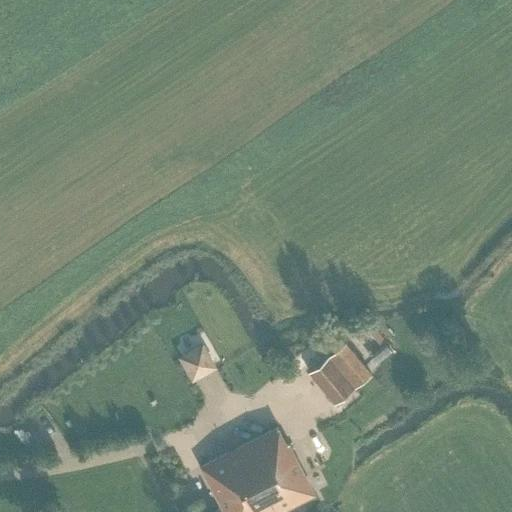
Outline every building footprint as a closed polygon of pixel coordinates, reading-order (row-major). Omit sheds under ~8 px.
[(444,337),(441,335),(438,333),(434,340),(444,346),(448,339),(444,337)] [(191,380),(216,366),(201,341),(176,355),(191,380)] [(334,403),(353,387),(366,377),(340,346),(309,372),(334,403)] [(251,372),(259,366),(254,359),(246,365),(251,372)] [(272,511),(315,489),(288,440),(283,443),(274,426),(199,467),(221,509),(218,510),(217,509),(210,511),(272,511)]
